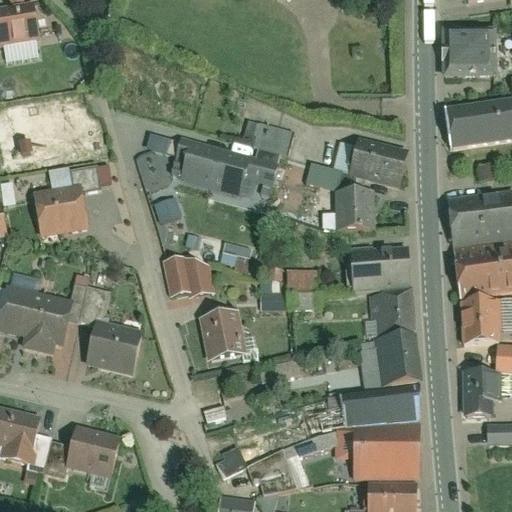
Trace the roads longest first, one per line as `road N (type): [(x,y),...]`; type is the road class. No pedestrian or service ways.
road 1 (tertiary): [(423,0),(427,267),(446,511)]
road 2 (residential): [(0,379),(166,417),(189,413),(117,132)]
